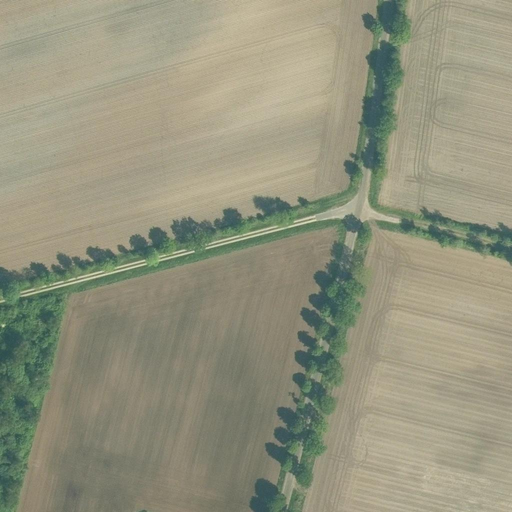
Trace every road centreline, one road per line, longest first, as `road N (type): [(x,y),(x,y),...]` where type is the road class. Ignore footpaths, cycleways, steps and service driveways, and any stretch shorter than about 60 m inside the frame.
road 1 (unclassified): [(0,299),(358,210)]
road 2 (unclassified): [(281,511),(358,210)]
road 3 (unclassified): [(358,210),(388,0)]
road 4 (unclassified): [(358,210),(511,247)]
